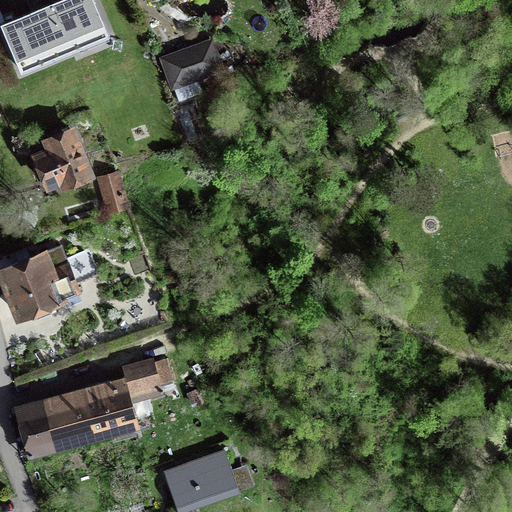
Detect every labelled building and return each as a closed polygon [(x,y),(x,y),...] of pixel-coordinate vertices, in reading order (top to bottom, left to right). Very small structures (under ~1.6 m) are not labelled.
[(90,0),(64,0),(0,27),(0,30),(20,77),(108,40),(90,0)] [(213,39),(159,59),(171,93),(226,73),(213,39)] [(73,120),(41,133),(45,142),(30,148),(47,186),(60,180),(62,184),(95,170),(73,120)] [(131,204),(119,168),(97,175),(108,211),(131,204)] [(23,218),(0,211),(0,224),(19,230),(23,218)] [(47,243),(0,260),(0,277),(15,315),(82,289),(69,258),(68,258),(62,242),(49,247),(47,243)] [(153,354),(122,362),(125,371),(133,400),(164,392),(163,390),(176,387),(167,355),(155,358),(153,354)] [(125,371),(89,381),(39,395),(14,402),(26,446),(32,445),(34,452),(139,423),(133,400),(125,371)] [(225,446),(164,468),(180,511),(241,489),(240,488),(255,482),(248,462),(232,467),(225,446)]
